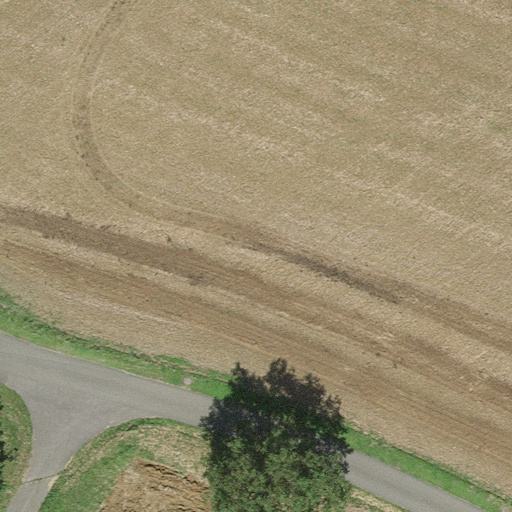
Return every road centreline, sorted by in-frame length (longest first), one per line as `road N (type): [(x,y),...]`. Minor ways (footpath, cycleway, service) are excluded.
road 1 (residential): [(437,511),(263,439),(0,359)]
road 2 (track): [(21,511),(87,383)]
